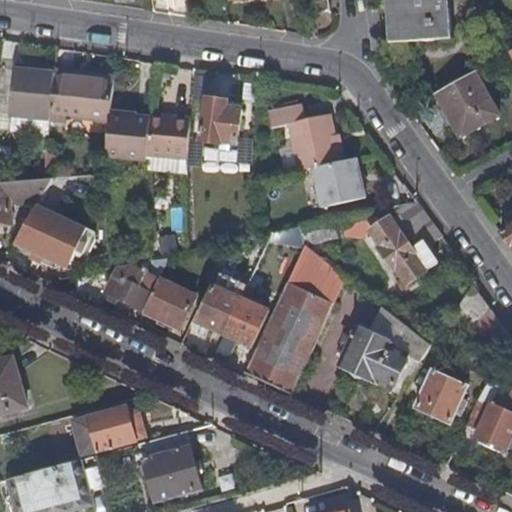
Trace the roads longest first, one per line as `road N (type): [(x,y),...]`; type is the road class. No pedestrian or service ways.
road 1 (residential): [(511,280),(364,82),(345,68),(0,18)]
road 2 (residential): [(0,298),(466,511)]
